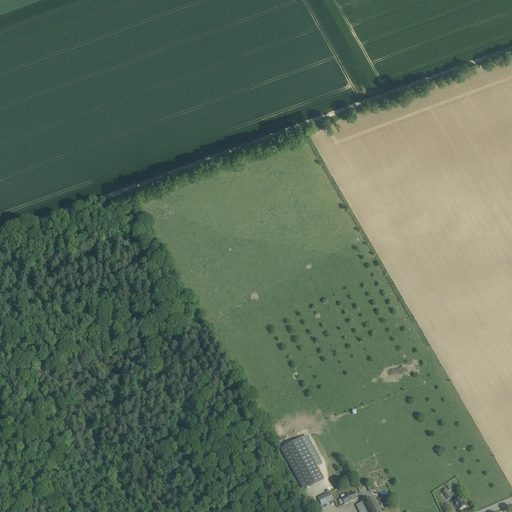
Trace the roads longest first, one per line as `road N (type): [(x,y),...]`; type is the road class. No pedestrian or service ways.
road 1 (unclassified): [(511,48),(0,234)]
road 2 (track): [(0,335),(67,511)]
